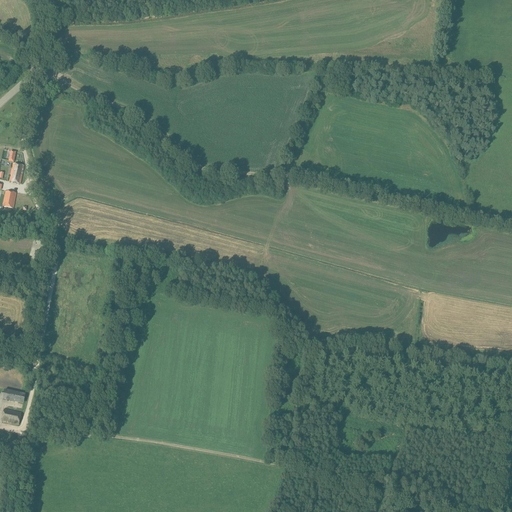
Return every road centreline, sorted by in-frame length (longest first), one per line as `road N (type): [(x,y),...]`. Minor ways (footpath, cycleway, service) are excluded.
road 1 (track): [(511,229),(200,168),(136,115),(38,68)]
road 2 (track): [(22,425),(298,468),(427,511)]
road 3 (track): [(39,209),(56,247),(13,511)]
road 4 (unclassified): [(38,68),(22,145),(39,209)]
